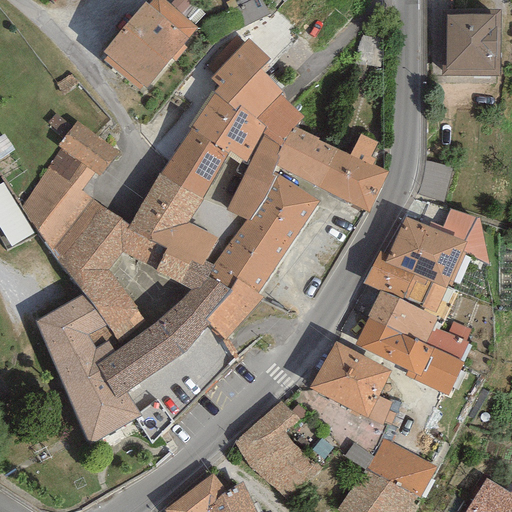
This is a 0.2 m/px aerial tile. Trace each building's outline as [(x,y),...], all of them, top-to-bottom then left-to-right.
[(163,18),(118,70),(157,104),(202,52),(163,18)] [(511,27),(455,27),(455,92),(511,92),(511,27)] [(332,213),(371,228),(398,180),(304,140),(311,129),(284,108),(291,99),(272,78),(278,68),(262,42),(226,73),(237,89),(208,128),(142,224),(108,205),(133,173),(99,145),(47,223),(39,235),(66,260),(101,297),(53,332),(124,457),(169,431),(153,391),(220,339),(235,355),(332,213)] [(3,179),(0,180),(0,230),(8,245),(32,232),(3,179)] [(352,347),(325,403),(395,434),(409,411),(391,400),(409,369),(432,380),(447,354),(439,346),(454,321),(445,316),(459,289),(478,269),(493,276),(507,246),(488,235),(480,243),(422,223),(375,304),(387,312),(370,354),(352,347)] [(248,460),(294,506),(327,473),(301,447),(318,429),(299,409),(248,460)] [(400,446),(357,511),(421,511),(446,474),(400,446)] [(511,511),(511,491),(486,477),(467,511),(511,511)] [(266,511),(257,492),(239,500),(229,488),(199,511),(266,511)]
